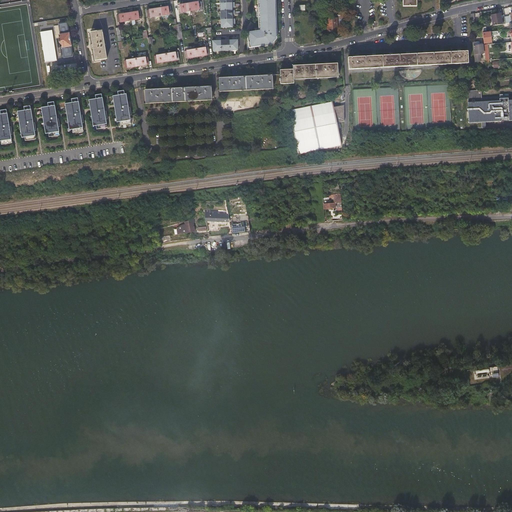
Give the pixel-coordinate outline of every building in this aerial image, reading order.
[(261,31),(255,31),(246,32),(249,48),(263,45),(263,46),(270,45),(276,38),(276,33),(275,33),(275,29),(276,29),(275,16),(274,16),(274,7),(275,7),(275,1),(274,1),(274,0),(257,0),(258,26),(260,26),(261,31)] [(200,1),(176,4),(177,12),(201,8),(200,1)] [(234,6),(234,2),(231,2),(222,2),(222,10),(231,10),(231,7),(231,6),(234,6)] [(170,6),(146,9),(147,17),(171,13),(170,6)] [(139,10),(116,14),(117,22),(141,18),(139,10)] [(234,14),(234,10),(231,10),(222,10),(222,18),(232,18),(232,14),(234,14)] [(505,23),(504,14),(500,15),(500,13),(491,15),(493,25),(505,23)] [(234,22),(234,18),(232,18),(222,18),(223,27),(232,27),(232,24),(232,22),(234,22)] [(325,28),(325,30),(327,29),(327,31),(337,31),(337,18),(327,18),(327,25),(325,25),(325,28)] [(63,50),(62,50),(61,50),(62,58),(64,58),(72,57),(71,47),(72,46),(70,33),(69,34),(67,23),(58,24),(59,26),(53,26),(55,36),(60,35),(60,38),(59,40),(59,41),(58,41),(59,43),(60,42),(60,43),(61,44),(62,48),(63,50)] [(92,44),(91,45),(92,48),(93,48),(94,54),(96,53),(97,60),(106,59),(102,30),(92,32),(93,39),(92,40),(92,44)] [(486,32),(483,32),(483,35),(484,35),(485,43),(491,42),(491,34),(498,33),(498,30),(486,32)] [(220,40),(220,37),(216,37),(216,40),(215,40),(211,40),(212,51),(221,50),(220,40)] [(228,39),(228,37),(224,37),(224,40),(220,40),(221,50),(229,50),(228,39)] [(237,50),(237,39),(237,37),(233,37),(233,39),(231,39),(228,39),(229,50),(237,50)] [(479,45),(474,45),(474,53),(480,53),(483,52),(483,44),(479,45)] [(207,47),(183,50),(185,58),(208,54),(207,47)] [(467,50),(348,57),(349,69),(468,62),(467,50)] [(177,52),(154,55),(155,63),(179,59),(177,52)] [(147,56),(124,60),(125,68),(148,64),(147,56)] [(285,69),(280,69),(280,74),(281,83),(294,83),(294,79),(338,76),(337,63),(328,63),(324,63),(293,65),(293,69),(288,69),(288,67),(285,67),(285,69)] [(273,88),(273,84),(272,74),(258,75),(255,75),(236,76),(233,76),(219,77),(220,91),(273,88)] [(281,83),(280,74),(272,74),(273,84),(281,83)] [(201,86),(198,86),(180,87),(176,88),(158,88),(154,89),(145,89),(145,103),(212,99),(211,86),(201,86)] [(127,101),(126,93),(124,94),(124,90),(117,91),(118,95),(112,96),(113,104),(127,101)] [(103,105),(102,97),(101,94),(95,95),(95,98),(88,100),(90,108),(103,105)] [(80,109),(78,101),(77,97),(71,99),(71,102),(64,103),(66,112),(80,109)] [(500,100),(468,102),(469,123),(501,121),(501,119),(509,119),(509,121),(511,120),(511,99),(508,100),(508,102),(500,102),(500,100)] [(288,109),(297,153),(300,152),(303,151),(334,143),(334,142),(341,141),(337,123),(344,122),(344,105),(334,107),(332,100),(288,109)] [(56,113),(54,105),(53,101),(47,102),(47,106),(41,107),(42,115),(56,113)] [(122,106),(121,104),(116,106),(117,108),(116,108),(116,109),(117,117),(119,117),(120,125),(131,123),(129,115),(131,115),(130,107),(128,107),(127,104),(122,106)] [(32,117),(31,109),(30,109),(30,105),(23,106),(24,110),(17,111),(18,119),(32,117)] [(98,110),(97,108),(92,110),(93,112),(92,112),(93,113),(92,113),(93,121),(95,121),(96,129),(107,127),(106,119),(107,119),(106,111),(104,111),(104,108),(98,110)] [(6,109),(0,110),(0,122),(8,121),(7,113),(6,109)] [(74,114),(73,112),(68,114),(69,115),(68,116),(69,117),(68,117),(69,125),(71,125),(72,133),(83,131),(82,123),(83,123),(82,115),(80,115),(80,112),(74,114)] [(50,117),(50,116),(45,118),(45,119),(45,121),(44,121),(46,129),(47,128),(49,137),(59,135),(58,127),(60,127),(58,118),(57,119),(56,115),(50,117)] [(27,121),(26,120),(21,121),(22,123),(21,123),(21,124),(21,125),(22,132),(23,132),(25,141),(36,139),(34,131),(36,130),(35,122),(33,123),(32,119),(27,121)] [(3,125),(2,123),(0,124),(0,138),(1,144),(12,143),(11,134),(12,134),(11,126),(9,126),(9,123),(3,125)] [(300,152),(297,153),(298,156),(342,146),(341,143),(334,143),(303,151),(300,152)] [(340,194),(330,195),(331,198),(332,198),(332,199),(334,199),(334,203),(335,203),(341,202),(340,194)] [(334,203),(323,204),(323,208),(324,208),(324,215),(328,215),(328,208),(337,207),(337,214),(340,213),(340,204),(335,205),(335,203),(334,203)] [(225,215),(225,209),(223,210),(224,211),(209,213),(209,211),(203,212),(203,217),(205,223),(226,221),(227,220),(226,215),(225,215)] [(193,223),(181,226),(178,227),(178,228),(174,229),(176,236),(194,232),(193,223)] [(232,232),(246,231),(248,230),(247,224),(245,224),(231,226),(232,232)] [(209,229),(210,237),(226,234),(226,227),(209,229)]
